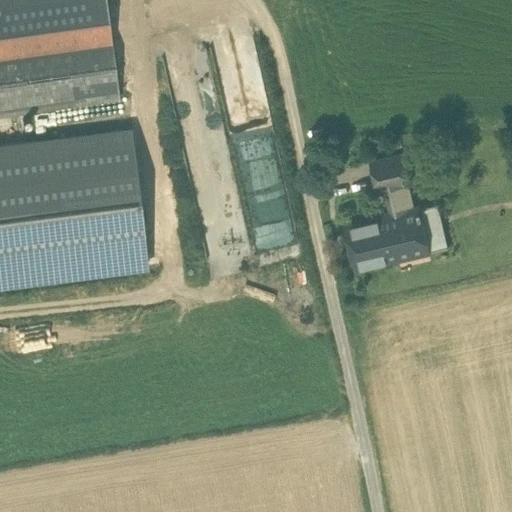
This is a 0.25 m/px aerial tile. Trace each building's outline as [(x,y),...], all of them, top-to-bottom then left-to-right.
[(105,0),(31,0),(0,4),(0,55),(111,41),(105,0)] [(111,41),(0,55),(0,113),(119,97),(111,41)] [(0,283),(146,266),(130,129),(0,144),(0,283)] [(402,154),(373,161),(379,187),(386,185),(392,212),(415,207),(402,154)] [(392,212),(347,222),(358,266),(449,246),(438,202),(415,207),(392,212)] [(128,342),(127,315),(0,321),(1,348),(128,342)]
